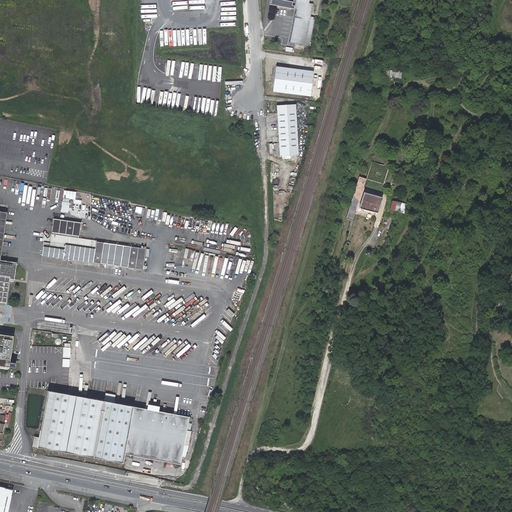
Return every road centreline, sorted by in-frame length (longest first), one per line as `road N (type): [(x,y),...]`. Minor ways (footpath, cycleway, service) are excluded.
road 1 (secondary): [(265,511),(0,456)]
road 2 (track): [(264,221),(264,272),(211,450)]
road 3 (secondary): [(0,466),(226,511)]
road 4 (unknown): [(165,3),(150,63),(169,78),(218,85)]
